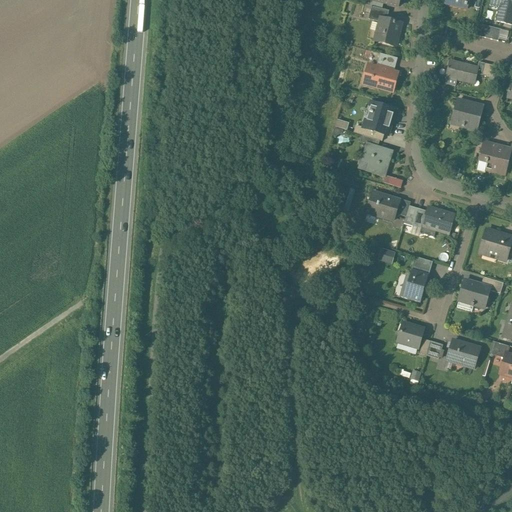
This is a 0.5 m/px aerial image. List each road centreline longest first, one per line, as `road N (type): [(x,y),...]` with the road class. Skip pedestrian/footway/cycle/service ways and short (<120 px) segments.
road 1 (primary): [(140,0),(101,511)]
road 2 (track): [(147,511),(164,250),(253,182)]
road 3 (residential): [(475,197),(446,302),(435,312),(422,317),(359,299)]
road 4 (residential): [(475,197),(420,169),(413,147),(419,36)]
road 5 (residential): [(511,136),(493,105),(506,56),(419,36)]
